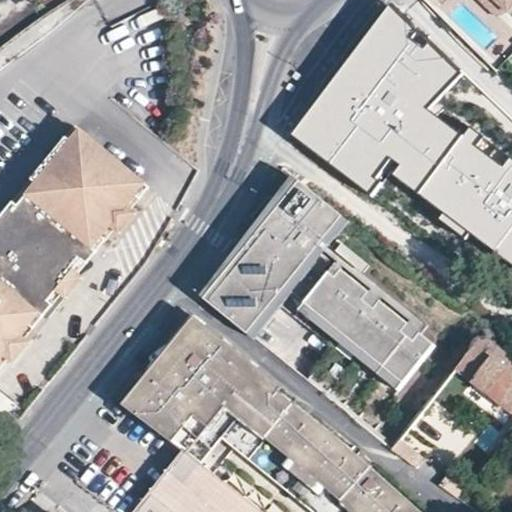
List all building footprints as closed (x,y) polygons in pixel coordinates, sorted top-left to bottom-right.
[(491,0),(476,0),(498,21),(505,13),(491,0)] [(511,0),(491,0),(505,13),(508,16),(511,10),(511,0)] [(476,84),(414,36),(328,145),(511,287),(511,163),(451,115),(476,84)] [(70,129),(19,193),(87,249),(139,185),(70,129)] [(276,216),(302,184),(295,179),(201,297),(258,343),(285,310),(395,397),(401,390),(283,296),(268,315),(225,280),(271,223),(329,269),(322,278),(333,286),(340,279),(367,300),(360,308),(371,317),(378,309),(406,332),(399,339),(411,349),(417,341),(431,352),(437,345),(326,256),(352,224),(345,219),(319,250),(276,216)] [(319,250),(345,219),(302,184),(276,216),(319,250)] [(123,209),(125,211),(143,189),(139,185),(87,249),(92,252),(112,229),(109,227),(123,209)] [(19,193),(0,216),(0,287),(34,315),(87,249),(19,193)] [(112,229),(116,232),(130,214),(125,211),(123,209),(109,227),(112,229)] [(329,269),(271,223),(225,280),(268,315),(283,296),(401,390),(431,352),(417,341),(411,349),(399,339),(406,332),(378,309),(371,317),(360,308),(367,300),(340,279),(333,286),(322,278),(329,269)] [(92,252),(87,249),(34,315),(39,318),(56,297),(54,295),(71,275),(73,276),(92,252)] [(56,297),(61,301),(77,280),(73,276),(71,275),(54,295),(56,297)] [(0,287),(0,356),(34,315),(0,287)] [(39,318),(34,315),(0,356),(0,366),(4,361),(2,360),(20,337),(22,339),(39,318)] [(374,511),(407,511),(345,456),(267,392),(272,385),(275,381),(194,317),(181,333),(209,356),(204,362),(183,345),(147,391),(189,424),(220,385),(332,474),(374,511)] [(315,511),(374,511),(332,474),(220,385),(189,424),(147,391),(183,345),(204,362),(209,356),(181,333),(123,406),(184,453),(187,450),(202,463),(223,439),(315,511)] [(463,358),(456,368),(506,404),(497,416),(511,426),(511,360),(480,336),(463,358)] [(4,361),(9,365),(26,343),(22,339),(20,337),(2,360),(4,361)] [(420,511),(349,449),(272,385),(267,392),(345,456),(407,511),(420,511)] [(421,458),(399,441),(392,450),(414,467),(421,458)] [(184,453),(137,511),(260,511),(225,483),(225,482),(202,463),(187,450),(184,453)]
